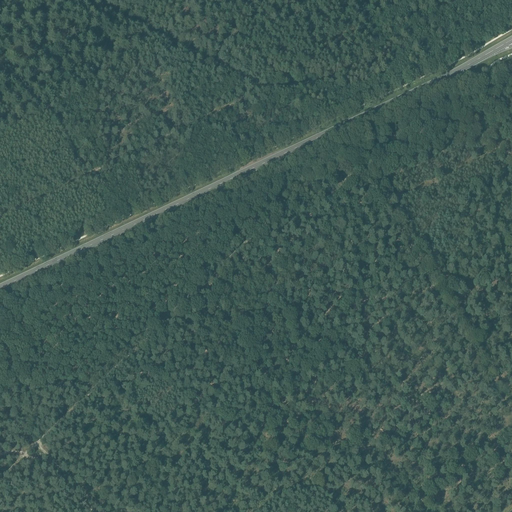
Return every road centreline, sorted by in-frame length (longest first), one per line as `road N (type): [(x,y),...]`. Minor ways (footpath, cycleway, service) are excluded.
road 1 (track): [(0,479),(333,153),(348,150),(511,408)]
road 2 (secondary): [(0,286),(511,39)]
road 3 (track): [(0,216),(234,101),(257,81)]
road 4 (track): [(459,0),(313,81),(257,81)]
road 5 (track): [(257,81),(91,0)]
road 6 (track): [(0,410),(105,511)]
